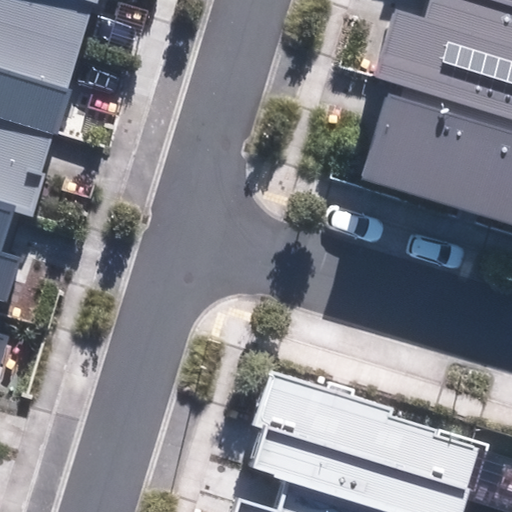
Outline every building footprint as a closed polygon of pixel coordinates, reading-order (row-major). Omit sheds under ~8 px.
[(0,0),(0,195),(37,207),(101,0),(0,0)] [(363,178),(511,223),(511,0),(430,0),(424,18),(395,9),(373,76),(393,83),(363,178)] [(0,208),(0,300),(9,303),(21,262),(0,256),(0,253),(12,212),(0,208)] [(363,345),(286,323),(274,364),(352,386),(363,345)] [(0,375),(13,338),(0,333),(0,375)] [(451,423),(402,409),(391,447),(440,461),(451,423)]
